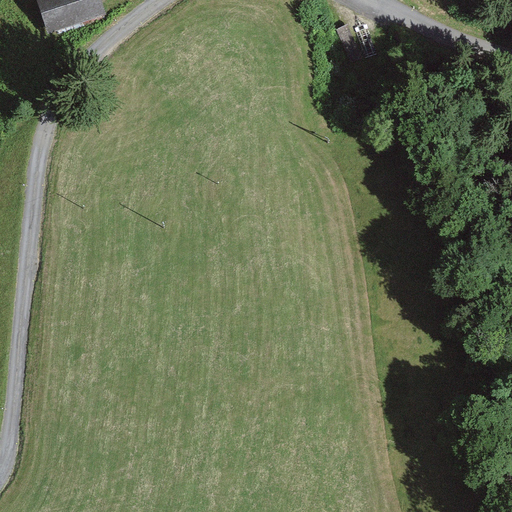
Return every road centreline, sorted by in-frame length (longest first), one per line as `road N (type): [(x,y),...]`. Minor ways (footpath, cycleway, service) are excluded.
road 1 (residential): [(0,463),(15,424),(44,152),(70,77),(112,31),(164,0)]
road 2 (residential): [(385,0),(511,62)]
